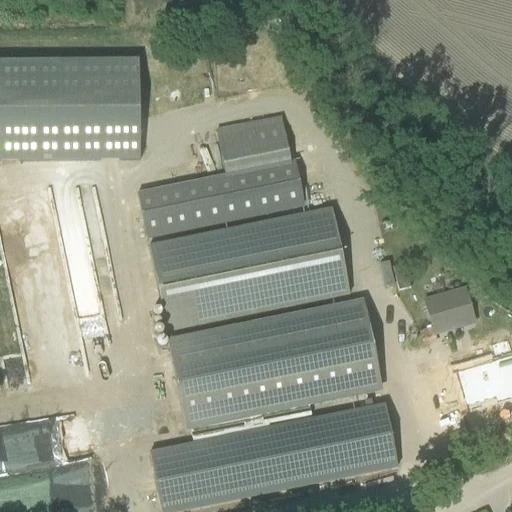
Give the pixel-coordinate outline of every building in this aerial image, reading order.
[(136,63),(0,64),(0,164),(137,163),(136,63)] [(293,164),(136,197),(145,239),(302,206),(293,164)] [(49,210),(12,217),(42,385),(84,377),(78,346),(74,347),(49,210)] [(348,297),(330,212),(147,249),(164,334),(348,297)] [(423,302),(431,330),(471,318),(463,291),(423,302)] [(185,430),(379,390),(362,306),(168,346),(185,430)] [(9,387),(28,381),(21,356),(2,361),(9,387)] [(511,359),(456,376),(465,408),(494,400),(495,405),(511,399),(511,359)] [(383,412),(148,460),(158,511),(197,511),(396,472),(383,412)]
